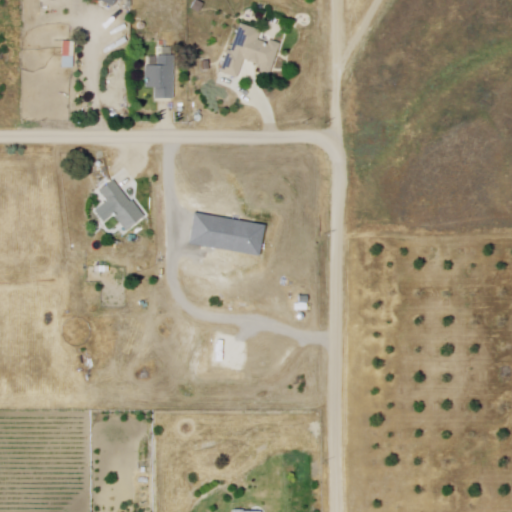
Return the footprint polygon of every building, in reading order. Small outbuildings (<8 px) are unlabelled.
[(89,0),(113,13),(119,0),(89,0)] [(198,3),(205,7),(200,16),(193,12),(198,3)] [(242,27),(262,34),(259,42),(269,46),(270,43),(282,47),(270,79),(259,75),(261,70),(244,63),(236,82),(218,75),(226,54),(231,56),(242,27)] [(175,59),(158,58),(158,68),(144,68),(144,92),(155,92),(155,104),(175,104),(175,59)] [(211,61),(205,62),(206,70),(213,69),(211,61)] [(114,179),(147,217),(127,234),(104,208),(109,204),(99,192),(114,179)]
